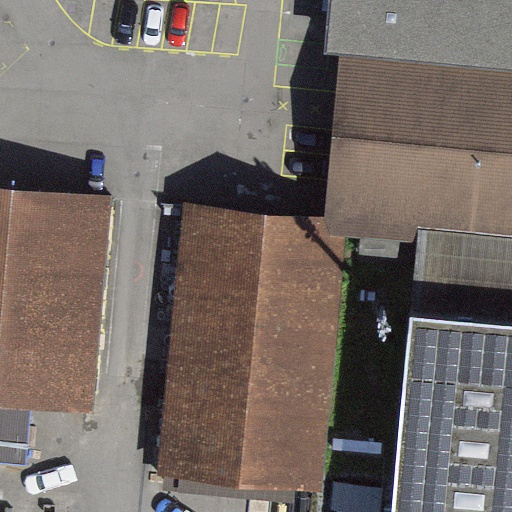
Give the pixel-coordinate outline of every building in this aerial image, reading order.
[(511,0),(349,0),(357,50),(342,216),(353,217),(353,223),(436,229),(511,235),(511,0)] [(0,186),(0,465),(29,468),(34,410),(97,415),(116,197),(0,186)] [(342,216),(193,205),(173,466),(333,478),(353,223),(353,217),(342,216)] [(511,239),(420,231),(412,319),(511,328),(511,239)] [(511,511),(511,328),(412,319),(393,511),(511,511)]
